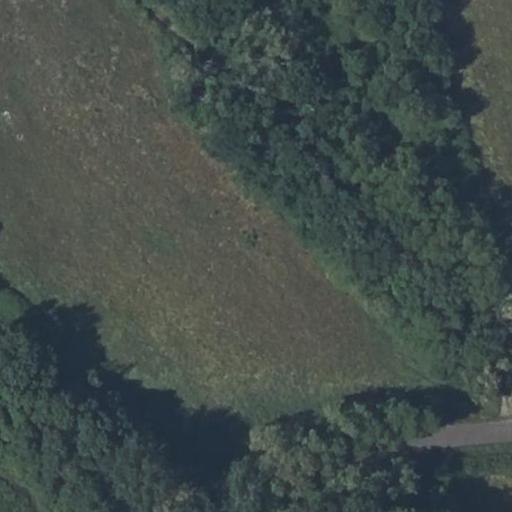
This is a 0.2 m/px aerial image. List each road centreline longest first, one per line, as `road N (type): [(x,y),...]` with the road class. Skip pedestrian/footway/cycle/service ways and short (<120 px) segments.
road 1 (track): [(244,0),(464,294),(511,380)]
road 2 (unclassified): [(511,432),(374,451),(322,470),(259,511)]
